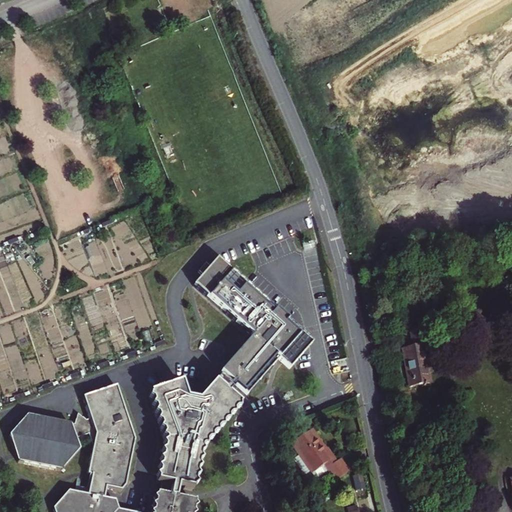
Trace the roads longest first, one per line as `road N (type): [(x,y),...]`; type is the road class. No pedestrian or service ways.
road 1 (residential): [(393,511),(340,256),(242,0)]
road 2 (track): [(340,256),(511,217)]
